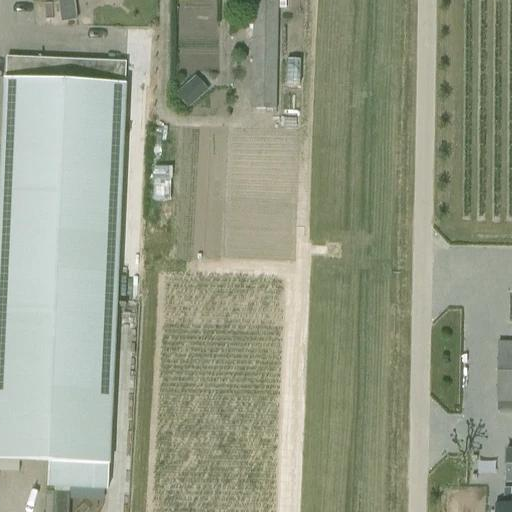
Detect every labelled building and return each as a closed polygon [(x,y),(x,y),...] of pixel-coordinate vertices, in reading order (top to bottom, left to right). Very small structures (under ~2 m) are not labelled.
[(56,0),(60,24),(77,22),(73,0),(56,0)] [(286,1),(286,0),(252,0),(251,62),(235,62),(235,85),(250,84),(250,110),(276,111),(278,1),(286,1)] [(3,80),(0,155),(0,460),(110,465),(126,85),(124,85),(125,63),(6,58),(5,81),(3,80)] [(190,82),(175,93),(190,108),(201,96),(190,82)] [(154,163),(154,209),(173,209),(173,163),(154,163)] [(511,413),(511,342),(497,342),(496,404),(496,413),(511,413)] [(511,511),(511,490),(504,491),(504,506),(494,506),(494,511),(511,511)]
